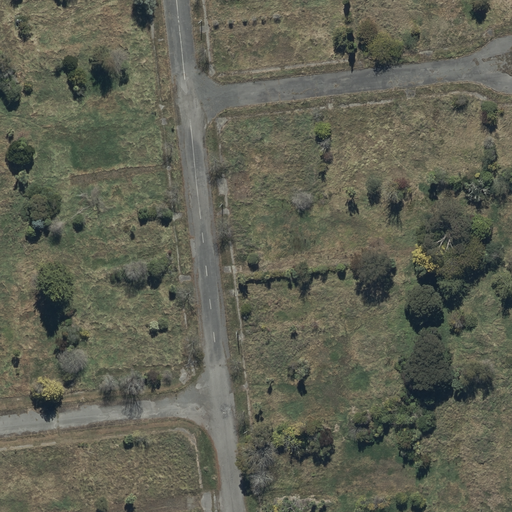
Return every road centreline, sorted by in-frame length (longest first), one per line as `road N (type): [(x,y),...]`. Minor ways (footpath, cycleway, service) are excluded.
road 1 (track): [(219,399),(178,0)]
road 2 (track): [(189,101),(509,65)]
road 3 (track): [(219,399),(0,425)]
